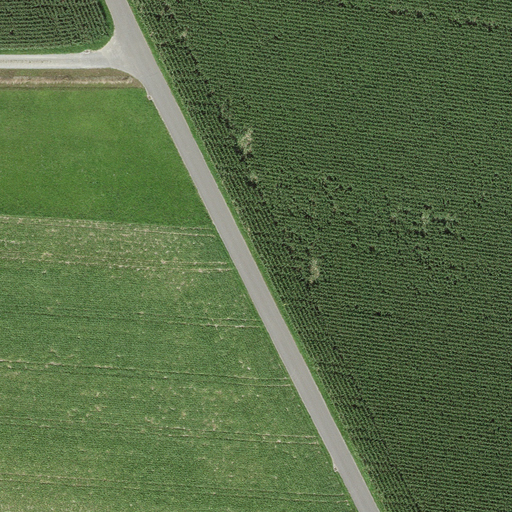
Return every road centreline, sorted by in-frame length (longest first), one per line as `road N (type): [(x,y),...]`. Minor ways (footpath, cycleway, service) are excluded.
road 1 (unclassified): [(117,0),(370,511)]
road 2 (track): [(147,66),(0,65)]
